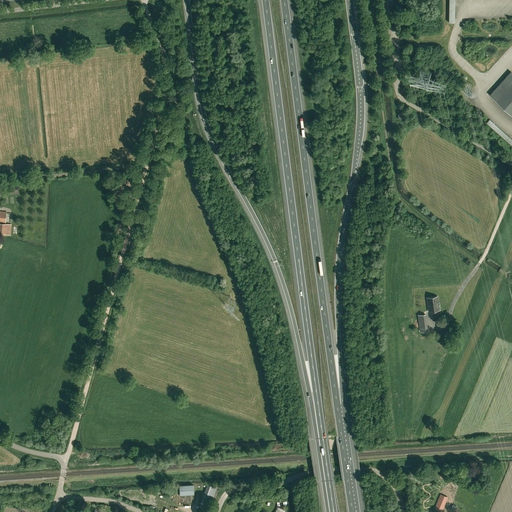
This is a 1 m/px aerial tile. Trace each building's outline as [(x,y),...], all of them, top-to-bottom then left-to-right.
[(511,71),(511,70),(490,93),(511,113),(511,71)] [(0,234),(11,235),(12,224),(0,222),(0,234)] [(439,310),(437,296),(427,298),(429,311),(439,310)] [(418,315),(420,327),(427,326),(425,314),(418,315)] [(219,488),(220,483),(217,483),(216,487),(207,484),(203,497),(212,500),(217,487),(219,488)] [(437,502),(435,508),(442,511),(447,497),(440,494),(437,502)] [(207,510),(210,502),(205,500),(202,508),(207,510)]
